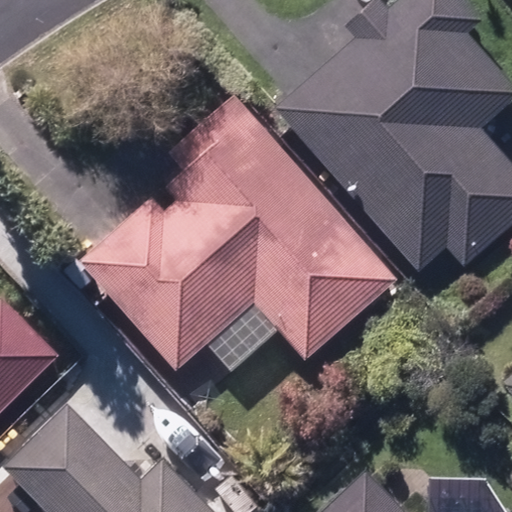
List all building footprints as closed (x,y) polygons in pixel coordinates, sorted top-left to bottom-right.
[(276,109),(418,271),(447,246),(466,267),(511,226),(511,163),(480,127),(511,98),(511,83),(467,32),(482,19),(465,0),(397,0),(388,9),(379,0),(372,0),(344,26),(355,39),(276,109)] [(79,261),(177,369),(251,302),(305,362),(396,280),(231,96),(168,151),(184,169),(165,187),(177,199),(162,212),(149,197),(79,261)] [(0,412),(58,355),(2,298),(0,299),(0,412)] [(511,374),(502,383),(511,394),(511,374)] [(215,511),(162,458),(140,479),(64,404),(3,465),(50,511),(215,511)] [(405,511),(365,470),(320,511),(405,511)] [(212,501),(223,511),(254,511),(260,507),(233,481),(212,501)]
